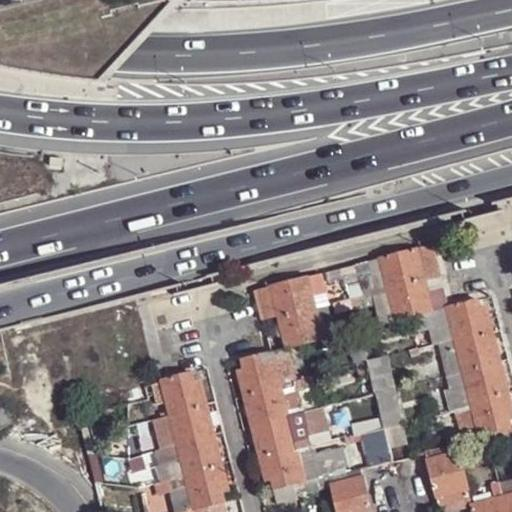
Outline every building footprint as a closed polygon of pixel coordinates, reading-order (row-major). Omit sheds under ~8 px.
[(430,245),(416,249),(424,280),(438,277),(430,245)] [(416,249),(380,259),(384,275),(387,285),(389,294),(396,320),(410,316),(432,311),(427,291),(424,280),(416,249)] [(384,275),(380,259),(354,265),(357,282),(366,280),(384,275)] [(342,279),(339,269),(324,273),(327,284),(342,279)] [(384,275),(366,280),(371,294),(372,298),(382,295),(380,287),(387,285),(384,275)] [(278,316),(287,348),(323,339),(316,313),(314,305),(307,282),(307,277),(270,287),(278,316)] [(438,277),(424,280),(427,291),(442,288),(438,277)] [(307,282),(314,305),(321,302),(319,296),(323,295),(319,279),(307,282)] [(387,285),(380,287),(382,295),(389,294),(387,285)] [(278,316),(270,287),(255,291),(264,321),(278,316)] [(447,307),(442,288),(427,291),(432,311),(447,307)] [(381,324),(396,320),(389,294),(382,295),(372,298),(371,294),(353,299),(356,311),(376,306),(381,324)] [(353,299),(330,305),(336,321),(358,315),(356,311),(353,299)] [(508,429),(510,428),(508,418),(506,412),(511,410),(487,314),(481,316),(479,309),(476,299),(447,307),(455,339),(464,372),(472,405),(480,436),(490,434),(494,445),(511,441),(508,429)] [(324,310),(321,302),(314,305),(316,313),(324,310)] [(432,345),(438,344),(455,339),(447,307),(432,311),(410,316),(414,333),(428,330),(432,345)] [(316,313),(323,339),(334,335),(328,309),(324,310),(316,313)] [(373,328),(344,337),(352,364),(366,360),(364,349),(378,345),(373,328)] [(446,377),(464,372),(455,339),(438,344),(446,377)] [(272,354),(281,386),(296,382),(287,350),(272,354)] [(272,352),(242,360),(244,370),(246,376),(240,378),(265,475),(271,473),(273,480),(275,489),(293,485),(305,481),(289,420),(281,386),(272,354),(272,352)] [(384,359),(364,364),(367,377),(370,376),(374,391),(390,386),(384,359)] [(464,372),(446,377),(449,389),(444,390),(449,411),(453,410),(472,405),(464,372)] [(166,403),(170,418),(155,421),(162,452),(178,449),(184,473),(186,480),(194,511),(208,508),(225,504),(222,494),(221,488),(227,486),(202,390),(196,391),(194,385),(191,375),(161,383),(166,403)] [(315,389),(312,378),(296,382),(298,390),(306,388),(307,391),(315,389)] [(281,386),(289,420),(301,416),(305,416),(298,390),(296,382),(281,386)] [(161,383),(153,385),(157,405),(166,403),(161,383)] [(387,449),(405,445),(400,426),(398,426),(394,409),(393,409),(390,392),(374,396),(379,413),(378,414),(382,431),(386,447),(387,449)] [(379,413),(374,396),(363,399),(371,432),(371,434),(382,431),(378,414),(379,413)] [(140,400),(129,403),(129,412),(141,410),(140,400)] [(472,405),(453,410),(457,426),(461,442),(466,440),(480,436),(472,405)] [(321,409),(309,412),(313,424),(324,421),(321,409)] [(289,420),(305,481),(316,478),(315,467),(312,457),(307,435),(311,434),(308,428),(306,428),(301,416),(289,420)] [(457,426),(444,430),(448,447),(457,444),(462,443),(461,442),(457,426)] [(371,434),(371,432),(363,434),(368,452),(386,447),(382,431),(371,434)] [(480,436),(466,440),(469,452),(484,449),(480,436)] [(457,444),(448,447),(429,452),(431,460),(459,452),(457,444)] [(308,491),(308,493),(331,487),(331,485),(329,477),(349,472),(349,469),(350,469),(345,448),(312,457),(315,467),(316,478),(305,481),(308,491)] [(184,473),(178,449),(162,452),(159,453),(162,469),(160,470),(163,485),(160,486),(163,499),(172,497),(168,483),(178,481),(177,475),(184,473)] [(445,511),(472,505),(459,452),(431,460),(427,460),(440,511),(445,511)] [(349,472),(329,477),(331,485),(363,477),(361,469),(349,472)] [(184,473),(177,475),(178,481),(179,482),(186,480),(184,473)] [(371,511),(363,477),(331,485),(331,487),(337,511),(371,511)] [(508,495),(511,494),(511,477),(503,480),(508,495)] [(175,511),(191,511),(194,511),(186,480),(179,482),(178,481),(168,483),(172,497),(175,511)] [(511,511),(511,494),(508,495),(503,480),(490,484),(494,498),(472,505),(473,511),(511,511)] [(305,481),(293,485),(296,494),(308,491),(305,481)] [(293,485),(275,489),(271,490),(276,506),(297,499),(296,494),(293,485)]
